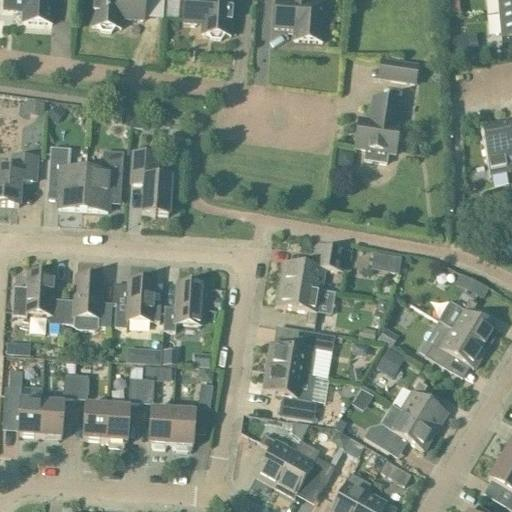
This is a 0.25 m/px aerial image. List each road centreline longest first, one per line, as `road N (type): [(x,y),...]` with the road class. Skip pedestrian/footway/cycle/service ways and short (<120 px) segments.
road 1 (residential): [(216,491),(250,260),(0,241)]
road 2 (residential): [(328,109),(0,59)]
road 3 (residential): [(7,488),(216,491)]
road 4 (residential): [(426,511),(511,365)]
